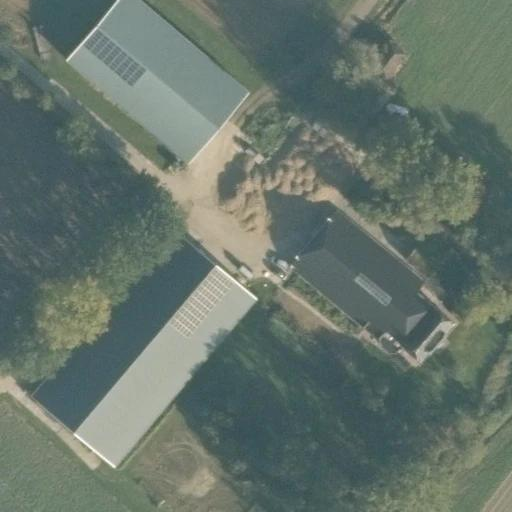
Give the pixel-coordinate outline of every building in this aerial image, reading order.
[(188,163),(247,92),(138,0),(115,0),(65,59),(188,163)] [(369,67),(386,80),(405,55),(388,42),(369,67)] [(434,306),(430,310),(412,294),(423,283),(335,211),(289,267),(375,337),(379,338),(380,345),(387,351),(394,352),(400,345),(419,361),(453,323),(434,306)] [(171,227),(29,396),(114,467),(256,298),(171,227)] [(405,260),(426,278),(437,266),(415,247),(405,260)]
